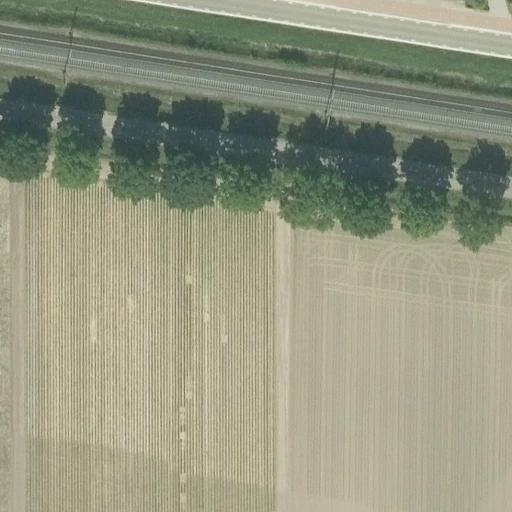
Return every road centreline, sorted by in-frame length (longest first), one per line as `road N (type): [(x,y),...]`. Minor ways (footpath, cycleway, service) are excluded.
road 1 (unclassified): [(511,186),(0,110)]
road 2 (tertiary): [(511,47),(202,0)]
